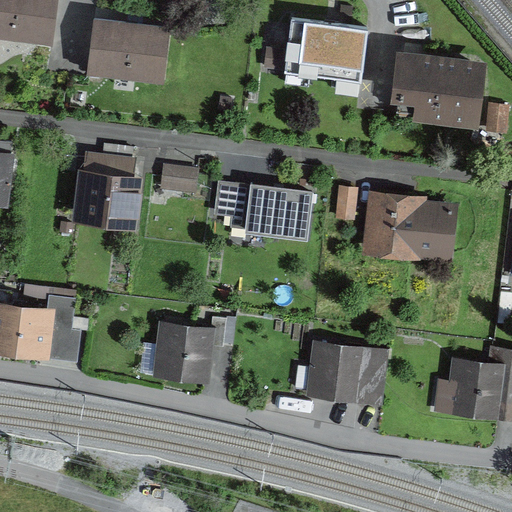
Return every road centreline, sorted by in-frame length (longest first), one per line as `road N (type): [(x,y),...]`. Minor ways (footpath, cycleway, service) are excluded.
road 1 (residential): [(0,372),(405,449),(511,461)]
road 2 (residential): [(0,117),(511,180)]
